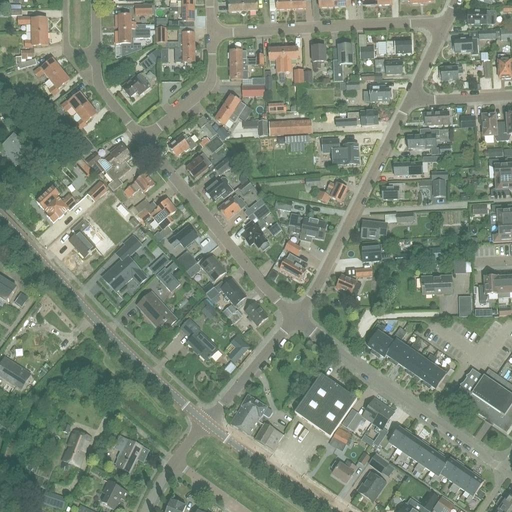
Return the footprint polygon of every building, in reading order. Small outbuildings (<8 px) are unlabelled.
[(183,22),(194,22),(193,0),(176,0),(177,2),(183,2),(183,22)] [(248,0),(249,1),(243,1),(244,12),(258,12),(257,0),(248,0)] [(291,0),(276,0),(277,11),(292,10),(291,0)] [(291,0),(292,10),(305,9),(304,0),(291,0)] [(334,8),(333,0),(319,0),(319,9),(334,8)] [(333,0),(334,8),(348,8),(347,0),(333,0)] [(244,12),(243,1),(229,2),(229,13),(244,12)] [(152,6),(135,6),(135,17),(152,16),(152,6)] [(0,16),(22,16),(22,11),(21,11),(21,7),(7,7),(7,11),(0,11),(0,16)] [(468,23),(468,26),(486,26),(486,25),(494,26),(495,24),(495,13),(486,13),(486,12),(468,12),(468,19),(467,20),(467,23),(468,23)] [(141,30),(146,30),(145,26),(135,26),(135,24),(131,24),(130,16),(115,17),(115,27),(120,27),(120,31),(141,30)] [(32,33),(47,33),(47,20),(32,20),(32,18),(18,19),(18,26),(32,25),(32,33)] [(156,28),(166,28),(166,20),(156,20),(156,28)] [(167,44),(167,29),(155,29),(155,44),(167,44)] [(141,30),(120,31),(120,45),(131,45),(131,38),(136,37),(136,35),(146,34),(146,30),(141,30)] [(511,41),(511,30),(499,32),(500,42),(511,41)] [(477,32),(477,39),(477,41),(494,40),(494,31),(477,32)] [(47,33),(32,33),(32,42),(25,42),(25,49),(30,49),(30,51),(21,52),(21,58),(16,58),(16,65),(21,64),(21,61),(27,60),(27,58),(34,58),(34,49),(33,49),(32,47),(48,46),(47,33)] [(172,49),(194,49),(194,35),(183,35),(183,42),(178,42),(178,45),(172,45),(172,49)] [(452,43),(453,52),(455,52),(455,54),(471,53),(471,56),(478,56),(477,41),(477,39),(454,41),(454,43),(452,43)] [(386,43),(386,55),(412,54),(411,42),(386,43)] [(141,45),(121,46),(121,59),(142,50),(141,45)] [(277,47),(270,47),(270,50),(269,50),(270,67),(277,67),(277,74),(284,74),(283,50),(277,50),(277,47)] [(351,47),(339,47),(339,62),(333,63),(334,80),(340,80),(339,66),(352,65),(351,47)] [(374,47),(360,48),(361,60),(374,60),(374,47)] [(325,48),(312,48),(313,63),(314,70),(320,69),(320,63),(326,62),(325,48)] [(194,49),(172,49),(168,49),(168,50),(168,54),(178,54),(178,57),(183,57),(183,63),(194,63),(194,49)] [(297,49),(283,50),(284,74),(291,74),(290,60),(298,60),(297,49)] [(247,66),(264,66),(264,55),(256,55),(256,60),(247,60),(246,52),(231,52),(231,66),(247,66)] [(148,59),(140,66),(145,73),(155,66),(154,65),(158,62),(152,53),(147,57),(148,59)] [(505,56),(498,56),(498,61),(498,78),(499,78),(505,78),(505,80),(510,79),(511,78),(511,60),(505,61),(505,56)] [(19,71),(36,65),(35,60),(18,65),(19,71)] [(49,80),(61,71),(53,61),(41,70),(40,68),(34,73),(38,78),(44,74),(49,80)] [(393,76),(402,75),(402,73),(403,72),(403,70),(402,69),(401,63),(384,64),(384,61),(375,61),(375,70),(380,74),(386,74),(386,76),(387,76),(393,76)] [(248,72),(247,66),(231,66),(231,81),(248,80),(248,72)] [(439,72),(439,80),(441,80),(441,82),(458,81),(458,75),(463,75),(462,68),(457,68),(440,69),(441,72),(439,72)] [(61,71),(49,80),(54,87),(49,91),(53,97),(59,92),(58,91),(69,81),(61,71)] [(304,85),(303,71),(293,71),(294,85),(304,85)] [(313,84),(312,72),(304,73),(305,85),(313,84)] [(139,96),(149,87),(140,75),(136,79),(135,78),(122,89),(130,99),(136,93),(139,96)] [(359,82),(346,83),(347,92),(360,91),(359,82)] [(264,87),(241,87),(241,98),(264,98),(264,87)] [(389,103),(389,100),(390,100),(390,91),(385,91),(385,88),(370,88),(370,93),(363,93),(364,103),(370,103),(389,103)] [(76,114),(88,104),(80,94),(68,104),(67,102),(61,107),(66,112),(71,108),(76,114)] [(14,101),(20,104),(23,97),(16,95),(14,101)] [(223,108),(245,122),(252,112),(240,103),(231,97),(223,108)] [(43,113),(53,105),(50,100),(39,108),(43,113)] [(23,109),(29,112),(32,106),(26,103),(23,109)] [(88,104),(76,114),(82,121),(76,125),(80,131),(86,126),(85,124),(97,115),(88,104)] [(58,111),(53,105),(43,113),(48,118),(58,111)] [(245,122),(223,108),(215,121),(225,127),(229,120),(234,124),(238,118),(245,122)] [(362,126),(378,126),(377,113),(361,113),(361,114),(348,115),(348,120),(335,121),(335,128),(356,127),(356,126),(362,126)] [(426,126),(441,126),(441,125),(449,124),(448,118),(441,119),(441,113),(425,114),(426,126)] [(507,124),(501,124),(502,142),(507,142),(510,136),(511,135),(511,115),(507,116),(507,124)] [(216,133),(202,117),(196,123),(211,142),(212,142),(217,138),(216,136),(217,135),(216,133)] [(461,129),(476,129),(475,117),(460,118),(461,129)] [(502,142),(501,124),(495,124),(495,117),(483,117),(484,137),(494,137),(496,142),(502,142)] [(63,125),(58,120),(52,125),(59,128),(63,125)] [(312,136),(312,121),(269,123),(270,137),(312,136)] [(258,130),(259,138),(267,137),(267,122),(258,122),(258,130)] [(222,128),(216,133),(217,135),(223,142),(229,136),(222,128)] [(78,142),(85,136),(87,134),(83,129),(74,136),(78,142)] [(429,137),(438,136),(446,135),(446,130),(438,130),(438,131),(430,132),(430,130),(420,131),(420,136),(407,137),(407,139),(406,140),(406,143),(408,144),(408,150),(416,149),(416,151),(424,151),(424,149),(429,149),(429,137)] [(13,135),(0,148),(0,153),(15,168),(31,152),(13,135)] [(181,138),(169,147),(177,157),(184,152),(186,152),(189,150),(191,152),(197,147),(190,138),(188,139),(185,135),(181,138)] [(95,149),(85,136),(78,142),(87,155),(95,149)] [(205,147),(210,143),(206,138),(199,145),(203,149),(205,147)] [(211,142),(210,143),(205,147),(212,155),(224,145),(217,138),(212,142),(211,142)] [(339,140),(322,141),(323,154),(332,154),(333,164),(339,165),(339,166),(344,166),(359,166),(358,146),(350,146),(349,144),(346,144),(346,146),(343,147),(342,146),(339,146),(339,140)] [(112,156),(106,161),(110,167),(116,161),(120,165),(125,161),(131,157),(123,147),(117,151),(115,149),(110,154),(112,156)] [(450,147),(439,148),(440,156),(451,155),(450,147)] [(502,150),(488,151),(488,159),(502,158),(502,150)] [(85,162),(98,177),(105,171),(98,162),(100,160),(95,154),(85,162)] [(194,163),(187,169),(195,179),(208,169),(208,168),(212,165),(203,154),(199,158),(194,162),(194,163)] [(220,177),(235,164),(229,157),(214,169),(220,177)] [(496,179),(511,177),(511,165),(507,166),(507,160),(489,161),(489,167),(495,169),(496,179)] [(116,161),(110,167),(112,168),(106,173),(112,182),(108,186),(113,192),(123,185),(119,180),(132,170),(125,162),(125,161),(120,165),(116,161)] [(421,163),(394,164),(394,166),(393,167),(393,170),(394,171),(395,177),(404,176),(404,178),(408,178),(409,176),(422,176),(421,163)] [(132,186),(124,193),(129,199),(140,190),(144,194),(154,186),(145,175),(135,183),(135,184),(132,186)] [(511,177),(496,179),(496,188),(490,191),(491,197),(509,197),(508,190),(511,190),(511,177)] [(223,179),(206,192),(214,203),(221,197),(222,197),(227,193),(229,196),(235,192),(229,185),(229,182),(226,179),(223,179)] [(248,181),(242,186),(238,189),(244,196),(250,191),(254,195),(252,196),(257,203),(249,210),(246,207),(246,206),(241,200),(239,201),(236,197),(232,200),(220,210),(228,220),(233,216),(233,217),(244,208),(246,211),(244,213),(247,218),(264,204),(248,181)] [(446,181),(435,182),(435,197),(446,196),(446,181)] [(95,203),(108,190),(100,182),(87,195),(95,203)] [(336,187),(330,184),(325,194),(320,192),(316,200),(327,205),(330,198),(341,203),(347,190),(337,185),(336,187)] [(381,191),(381,194),(382,195),(382,201),(398,200),(403,200),(403,185),(389,185),(389,188),(382,188),(382,190),(381,191)] [(43,210),(49,216),(47,218),(53,224),(58,220),(59,220),(64,215),(68,210),(67,209),(75,202),(70,196),(64,201),(63,200),(61,202),(56,197),(59,195),(52,188),(36,203),(43,210)] [(292,203),(276,200),(274,209),(290,213),(292,203)] [(167,201),(158,209),(159,209),(154,213),(150,216),(146,212),(138,218),(143,223),(151,217),(162,231),(173,222),(169,217),(176,212),(167,201)] [(264,204),(247,218),(251,223),(247,226),(250,230),(242,236),(246,241),(245,242),(246,245),(248,246),(249,245),(250,247),(254,244),(258,249),(260,248),(263,252),(269,247),(266,243),(268,242),(260,232),(267,226),(262,220),(271,213),(265,205),(264,204)] [(487,206),(472,206),(473,216),(487,215),(487,206)] [(498,225),(511,223),(511,211),(509,212),(509,206),(491,207),(492,213),(498,215),(498,224),(498,225)] [(413,214),(396,215),(397,224),(414,223),(413,214)] [(291,215),(289,226),(302,228),(325,233),(327,223),(305,219),(305,220),(300,219),(300,216),(291,215)] [(133,219),(129,223),(134,228),(139,224),(133,219)] [(84,221),(71,232),(75,237),(69,242),(84,259),(89,255),(96,249),(82,234),(89,227),(84,221)] [(361,238),(378,240),(378,236),(386,236),(387,225),(363,222),(361,238)] [(511,223),(498,225),(498,234),(493,237),(493,243),(511,242),(511,236),(511,235),(511,223)] [(272,236),(281,229),(277,224),(268,230),(272,236)] [(302,228),(289,226),(289,227),(294,228),(293,234),(301,235),(300,241),(311,243),(312,239),(323,241),(325,233),(302,228)] [(180,233),(168,242),(173,249),(179,244),(184,249),(186,247),(187,249),(191,246),(190,244),(197,238),(189,228),(181,234),(180,233)] [(159,243),(164,239),(159,233),(158,232),(153,237),(159,243)] [(120,262),(102,279),(118,295),(120,293),(118,292),(132,279),(139,286),(147,279),(128,259),(142,247),(133,236),(123,245),(124,246),(114,255),(122,264),(120,262)] [(289,242),(281,255),(285,258),(289,250),(298,255),(302,249),(289,242)] [(363,263),(381,261),(379,246),(362,248),(363,263)] [(385,267),(420,263),(420,259),(415,259),(414,251),(401,252),(401,258),(384,260),(385,267)] [(176,261),(186,273),(196,265),(197,264),(187,252),(176,261)] [(280,271),(286,274),(300,282),(301,280),(303,280),(304,278),(303,276),(306,271),(298,266),(301,261),(290,255),(287,260),(286,260),(280,271)] [(213,257),(201,267),(214,283),(226,273),(213,257)] [(454,258),(455,271),(469,270),(468,258),(454,258)] [(196,265),(186,273),(191,279),(201,271),(196,265)] [(156,277),(166,288),(175,280),(164,269),(156,277)] [(372,269),(355,271),(356,279),(373,277),(372,269)] [(361,285),(356,283),(356,282),(350,279),(350,280),(342,276),(336,289),(351,295),(351,294),(356,297),(361,285)] [(422,279),(422,296),(451,294),(451,277),(422,279)] [(0,301),(7,305),(13,295),(12,295),(16,289),(0,278),(0,301)] [(497,295),(497,278),(485,279),(485,287),(479,287),(479,302),(486,302),(488,296),(497,295)] [(497,278),(497,295),(498,295),(498,294),(509,294),(509,279),(497,279),(497,278)] [(227,302),(229,300),(234,307),(246,297),(232,280),(220,290),(225,296),(223,298),(227,302)] [(206,295),(214,288),(210,284),(202,290),(206,295)] [(214,288),(206,295),(211,301),(219,295),(214,288)] [(169,327),(176,321),(151,294),(137,306),(158,329),(165,323),(169,327)] [(458,298),(459,317),(471,317),(471,298),(458,298)] [(257,327),(268,318),(255,304),(245,313),(257,327)] [(236,312),(231,306),(223,314),(227,319),(236,312)] [(216,316),(212,311),(205,317),(210,321),(216,316)] [(237,311),(228,320),(234,326),(243,318),(237,311)] [(180,329),(191,339),(187,344),(207,363),(218,351),(198,332),(200,330),(189,320),(180,329)] [(374,356),(386,338),(381,335),(385,328),(382,326),(367,347),(372,351),(370,353),(374,356)] [(398,337),(386,356),(390,359),(388,362),(392,365),(405,347),(399,343),(404,337),(406,334),(403,332),(401,335),(400,334),(398,337)] [(391,341),(386,338),(374,356),(377,359),(379,356),(384,359),(386,356),(398,337),(395,335),(391,341)] [(236,349),(228,358),(235,364),(249,349),(237,337),(231,344),(236,349)] [(17,353),(26,352),(26,344),(16,344),(17,353)] [(405,347),(392,365),(396,367),(398,365),(402,368),(418,347),(413,344),(409,350),(405,347)] [(421,348),(418,347),(402,368),(407,371),(405,373),(409,376),(421,358),(416,355),(421,348)] [(426,362),(421,358),(409,376),(412,379),(414,376),(419,379),(434,358),(430,355),(426,362)] [(434,358),(419,379),(423,382),(421,385),(425,387),(437,370),(432,366),(437,360),(434,358)] [(5,359),(0,366),(0,377),(21,390),(30,375),(5,359)] [(437,370),(425,387),(429,390),(431,387),(436,391),(450,369),(447,367),(442,373),(437,370)] [(465,406),(506,434),(511,425),(511,396),(484,377),(483,378),(472,370),(469,375),(466,377),(467,378),(463,384),(460,386),(461,387),(457,392),(454,394),(455,396),(452,399),(464,407),(465,406)] [(511,386),(497,376),(488,370),(486,374),(511,392),(511,386)] [(356,401),(321,376),(294,414),(330,439),(356,401)] [(240,431),(257,402),(247,396),(241,407),(230,425),(240,431)] [(371,424),(383,406),(374,399),(362,417),(357,413),(347,428),(353,433),(361,422),(364,424),(366,421),(371,424)] [(267,408),(257,402),(240,431),(249,437),(260,419),(262,415),(267,418),(269,418),(272,413),(272,412),(267,408)] [(394,413),(383,406),(371,424),(377,428),(374,431),(379,434),(372,444),(377,448),(379,446),(385,436),(380,433),(394,413)] [(264,424),(254,440),(266,447),(273,451),(284,436),(264,424)] [(68,435),(71,427),(65,425),(62,433),(68,435)] [(306,439),(316,446),(323,436),(312,428),(306,439)] [(351,436),(338,429),(333,440),(346,446),(351,436)] [(405,430),(403,432),(398,429),(391,440),(385,436),(379,446),(384,450),(383,450),(387,453),(391,446),(397,450),(408,432),(405,430)] [(79,468),(91,438),(74,431),(62,461),(79,468)] [(408,432),(397,450),(401,453),(397,459),(400,462),(401,462),(415,440),(410,437),(412,435),(408,432)] [(145,460),(149,452),(119,437),(116,445),(124,450),(115,468),(130,475),(139,456),(145,460)] [(415,440),(401,462),(404,464),(408,458),(413,461),(425,443),(421,441),(420,444),(415,440)] [(425,443),(413,461),(418,464),(413,471),(414,471),(417,473),(431,452),(427,449),(429,446),(425,443)] [(436,455),(431,452),(417,473),(420,475),(424,469),(430,473),(441,455),(438,452),(436,455)] [(364,454),(358,463),(364,467),(370,458),(364,454)] [(368,465),(382,475),(389,465),(375,455),(368,465)] [(445,457),(441,455),(430,473),(434,476),(430,482),(433,484),(435,482),(448,463),(443,460),(445,457)] [(454,464),(449,460),(435,482),(438,484),(443,478),(448,481),(459,463),(456,461),(454,464)] [(340,465),(332,476),(346,485),(353,474),(352,473),(356,468),(348,463),(344,468),(340,465)] [(463,466),(459,463),(448,481),(452,484),(448,491),(452,493),(466,472),(462,469),(463,466)] [(471,475),(466,472),(452,493),(455,495),(459,489),(464,493),(476,475),(472,472),(471,475)] [(358,493),(372,503),(385,484),(370,474),(358,493)] [(480,478),(476,475),(464,493),(469,496),(465,502),(468,505),(471,500),(483,483),(478,480),(480,478)] [(125,501),(129,493),(104,481),(108,484),(103,494),(106,496),(102,504),(114,510),(113,511),(120,499),(125,501)] [(475,498),(480,501),(485,494),(480,491),(475,498)] [(430,511),(439,499),(430,492),(421,505),(430,511)] [(60,497),(45,493),(41,504),(56,509),(60,497)] [(498,501),(511,510),(511,498),(507,495),(504,500),(500,497),(498,501)] [(450,511),(454,506),(442,498),(434,508),(439,511),(450,511)] [(183,511),(185,506),(171,501),(166,511),(183,511)] [(511,511),(511,510),(498,501),(495,505),(499,508),(496,511),(511,511)]
